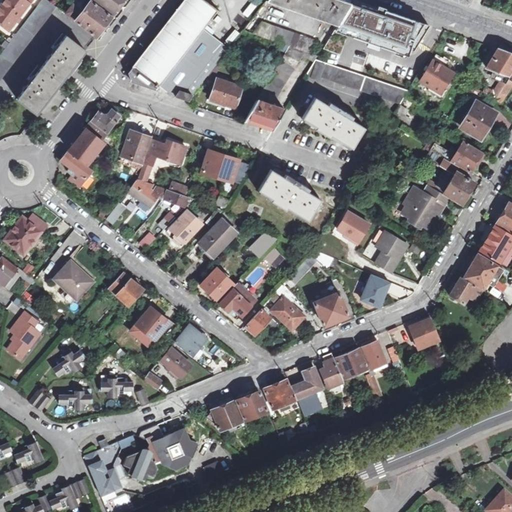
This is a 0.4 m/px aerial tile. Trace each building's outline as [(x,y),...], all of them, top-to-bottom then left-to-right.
[(41,0),(3,51),(0,54),(0,80),(56,9),(44,0),(41,0)] [(2,0),(0,3),(0,22),(1,24),(0,25),(0,28),(6,33),(32,0),(2,0)] [(113,16),(125,0),(92,0),(113,16)] [(216,10),(202,0),(185,0),(128,76),(131,83),(153,90),(155,91),(159,86),(172,96),(188,102),(193,96),(185,93),(220,46),(201,31),(216,10)] [(266,0),(337,25),(349,4),(336,0),(266,0)] [(75,6),(67,15),(96,38),(112,18),(91,2),(83,12),(75,6)] [(333,31),(322,50),(340,56),(348,33),(408,53),(412,40),(418,42),(428,25),(382,11),(381,15),(349,4),(337,25),(333,31)] [(243,30),(250,32),(267,8),(262,5),(243,30)] [(278,43),(288,47),(303,53),(307,55),(315,42),(261,21),(252,33),(278,43)] [(322,50),(333,31),(328,29),(311,56),(317,58),(322,50)] [(66,37),(17,101),(36,116),(86,54),(66,37)] [(275,50),(284,53),(288,47),(278,43),(275,50)] [(227,51),(220,46),(185,93),(193,96),(227,51)] [(303,53),(288,47),(284,53),(262,89),(269,94),(272,96),(275,98),(303,53)] [(507,78),(509,76),(511,70),(511,54),(503,51),(497,49),(486,67),(506,75),(505,77),(507,78)] [(434,57),(432,60),(445,68),(447,66),(447,65),(434,57)] [(438,92),(439,91),(446,80),(451,72),(445,68),(432,60),(427,68),(425,67),(423,69),(425,71),(419,80),(438,92)] [(321,78),(400,103),(409,89),(315,61),(307,74),(311,75),(310,79),(320,81),(321,78)] [(504,84),(494,100),(500,104),(511,84),(511,80),(507,78),(504,84)] [(240,87),(215,79),(208,99),(234,107),(240,87)] [(482,93),(494,100),(504,84),(500,81),(493,92),(486,88),(482,93)] [(272,131),(275,127),(284,111),(263,103),(269,94),(262,89),(243,120),(272,131)] [(319,97),(317,100),(329,106),(330,103),(319,97)] [(329,106),(317,100),(315,98),(303,118),(317,126),(316,129),(331,138),(332,135),(353,147),(365,127),(352,119),(353,117),(330,103),(329,106)] [(475,102),(461,126),(480,138),(494,114),(475,102)] [(406,110),(400,106),(392,119),(405,127),(409,120),(402,116),(406,110)] [(98,114),(86,129),(102,140),(120,117),(112,111),(108,117),(103,117),(98,114)] [(68,153),(85,166),(102,143),(85,130),(68,153)] [(122,157),(143,164),(147,150),(150,141),(151,139),(129,133),(122,157)] [(109,145),(111,147),(116,150),(119,143),(113,139),(109,145)] [(156,152),(147,150),(143,164),(139,178),(137,179),(146,183),(155,156),(167,160),(168,157),(173,159),(175,162),(179,163),(184,146),(166,141),(165,145),(159,143),(156,152)] [(159,143),(150,141),(147,150),(156,152),(159,143)] [(468,172),(472,165),(480,152),(462,141),(454,154),(450,161),(468,172)] [(434,142),(429,149),(442,158),(447,150),(434,142)] [(92,171),(109,149),(102,143),(85,166),(92,171)] [(109,149),(92,171),(97,175),(116,150),(111,147),(109,149)] [(450,162),(442,158),(429,149),(425,157),(445,170),(450,162)] [(447,150),(442,158),(450,162),(450,161),(454,154),(447,150)] [(236,161),(207,152),(200,172),(229,182),(236,161)] [(480,152),(472,165),(474,167),(482,154),(480,152)] [(68,153),(60,162),(70,169),(69,170),(67,172),(71,176),(74,172),(84,180),(92,171),(85,166),(68,153)] [(275,168),(273,172),(284,179),(286,175),(275,168)] [(284,179),(273,172),(270,171),(258,190),(272,198),(270,201),(285,210),(287,207),(307,219),(319,199),(307,192),(309,189),(286,175),(284,179)] [(445,187),(443,190),(441,192),(460,203),(473,182),(454,171),(446,184),(445,183),(443,186),(445,187)] [(71,176),(69,179),(79,187),(84,180),(74,172),(71,176)] [(158,198),(161,200),(165,190),(146,183),(137,179),(128,191),(149,209),(158,198)] [(424,184),(425,184),(441,194),(441,192),(443,190),(426,180),(424,184)] [(175,184),(172,192),(184,197),(187,188),(175,184)] [(447,197),(441,194),(425,184),(421,192),(412,187),(402,202),(405,204),(400,211),(409,216),(410,220),(414,223),(419,222),(428,228),(447,197)] [(165,190),(161,200),(164,201),(175,205),(184,208),(186,206),(192,200),(184,197),(172,192),(165,190)] [(218,199),(215,207),(224,210),(228,203),(218,199)] [(118,203),(114,209),(106,219),(112,224),(125,209),(118,203)] [(511,205),(508,203),(503,210),(496,223),(511,233),(511,205)] [(168,213),(175,218),(184,208),(175,205),(168,213)] [(332,232),(358,244),(369,220),(344,208),(332,232)] [(496,223),(503,210),(500,209),(493,221),(496,223)] [(221,216),(223,218),(237,231),(240,233),(250,223),(225,212),(221,216)] [(175,218),(168,213),(158,225),(164,230),(175,218)] [(45,226),(32,216),(28,222),(22,218),(5,240),(24,255),(45,226)] [(211,258),(237,231),(223,218),(197,245),(211,258)] [(173,231),(184,241),(192,233),(177,219),(168,229),(172,233),(173,231)] [(511,242),(511,237),(489,224),(480,239),(484,243),(479,250),(500,262),(503,257),(507,259),(511,251),(511,245),(511,242)] [(255,244),(263,235),(253,227),(245,235),(255,244)] [(182,243),(184,241),(173,231),(172,233),(182,243)] [(408,245),(385,232),(376,247),(382,251),(375,263),(391,273),(408,245)] [(139,243),(146,249),(155,238),(149,233),(139,243)] [(263,235),(255,244),(249,251),(258,258),(277,239),(263,235)] [(274,249),(265,258),(275,267),(283,257),(274,249)] [(296,282),(317,261),(309,255),(289,276),(296,282)] [(502,269),(477,255),(463,277),(483,288),(486,282),(493,286),(502,269)] [(320,257),(317,261),(322,266),(326,263),(320,257)] [(19,278),(30,286),(33,281),(18,270),(17,271),(1,259),(0,260),(0,283),(9,290),(19,278)] [(93,282),(72,263),(54,280),(77,300),(93,282)] [(233,282),(216,266),(200,282),(218,299),(233,282)] [(358,298),(379,307),(389,280),(368,272),(358,298)] [(124,273),(109,289),(128,305),(142,288),(124,273)] [(475,301),(482,290),(460,276),(454,286),(452,285),(447,294),(463,303),(467,296),(475,301)] [(230,307),(233,310),(240,315),(256,299),(237,283),(219,302),(227,310),(230,307)] [(281,285),(276,290),(283,297),(271,310),(292,329),(304,316),(289,302),(293,297),(281,285)] [(29,304),(34,298),(25,290),(19,296),(29,304)] [(314,301),(323,325),(347,316),(338,292),(314,301)] [(169,323),(149,307),(130,331),(150,347),(169,323)] [(269,320),(267,322),(272,327),(277,322),(270,316),(269,317),(260,308),(245,325),(254,333),(260,327),(267,319),(269,320)] [(38,323),(26,314),(13,333),(20,338),(10,351),(22,360),(41,334),(34,329),(38,323)] [(262,328),(267,322),(269,320),(267,319),(260,327),(262,328)] [(439,341),(429,319),(408,328),(409,330),(407,332),(415,351),(439,341)] [(100,339),(79,321),(78,321),(73,327),(96,344),(100,339)] [(188,323),(175,340),(191,353),(205,336),(188,323)] [(113,356),(119,348),(120,347),(113,342),(105,351),(113,356)] [(371,377),(381,401),(383,400),(374,378),(378,376),(376,370),(386,365),(376,342),(361,348),(370,371),(369,372),(371,377)] [(386,348),(392,362),(399,359),(393,345),(386,348)] [(84,356),(80,349),(73,354),(69,348),(62,352),(63,355),(58,359),(60,363),(53,368),(57,374),(64,369),(66,372),(72,368),(75,372),(82,368),(77,361),(84,356)] [(125,353),(119,348),(113,356),(119,361),(125,353)] [(191,363),(171,348),(161,360),(179,376),(191,363)] [(359,374),(363,372),(368,370),(359,349),(336,359),(344,379),(355,375),(357,378),(360,376),(359,374)] [(327,384),(341,378),(331,353),(322,357),(326,370),(322,372),(327,384)] [(444,374),(452,371),(449,365),(442,368),(444,374)] [(115,375),(125,374),(124,366),(114,367),(115,375)] [(322,389),(313,368),(304,372),(308,382),(293,388),(297,399),(322,389)] [(144,379),(156,388),(162,381),(150,372),(144,379)] [(108,376),(108,382),(100,383),(99,390),(109,391),(108,397),(116,398),(116,393),(124,393),(124,391),(132,391),(133,383),(125,382),(124,377),(117,377),(117,375),(108,376)] [(371,377),(366,379),(376,402),(381,401),(371,377)] [(294,401),(286,380),(263,390),(272,410),(280,406),(281,409),(284,408),(283,405),(294,401)] [(68,395),(59,395),(59,403),(67,403),(68,405),(75,406),(75,410),(83,410),(83,403),(92,403),(92,395),(83,394),(83,387),(75,387),(75,390),(68,390),(68,395)] [(136,393),(141,406),(144,405),(149,403),(143,389),(136,393)] [(38,390),(28,402),(29,403),(40,411),(50,399),(38,390)] [(268,412),(259,392),(237,401),(245,421),(268,412)] [(239,423),(243,421),(235,401),(213,410),(221,429),(235,424),(237,427),(240,425),(239,423)] [(301,423),(304,432),(309,430),(305,421),(301,423)] [(275,425),(278,433),(284,430),(281,423),(275,425)] [(154,441),(155,444),(158,451),(152,454),(150,450),(150,449),(149,449),(149,448),(148,448),(148,447),(147,447),(146,447),(145,447),(144,448),(126,455),(123,462),(130,466),(127,473),(144,479),(148,472),(155,475),(158,467),(156,463),(162,460),(162,462),(176,466),(188,462),(191,455),(188,453),(190,449),(191,449),(192,449),(193,448),(194,448),(196,442),(188,439),(183,428),(156,440),(154,441)] [(284,430),(278,433),(282,441),(288,439),(284,430)] [(98,441),(101,448),(108,445),(105,438),(98,441)] [(27,462),(33,459),(41,456),(34,439),(26,442),(27,446),(23,447),(24,451),(14,455),(17,463),(25,460),(27,462)] [(0,458),(4,456),(3,454),(11,451),(8,443),(0,446),(0,458)] [(99,461),(95,450),(83,455),(100,494),(122,485),(114,468),(106,471),(101,460),(99,461)] [(225,471),(220,459),(208,464),(213,477),(225,471)] [(4,473),(10,487),(24,482),(18,467),(4,473)] [(60,505),(67,502),(75,499),(74,497),(88,491),(83,477),(68,483),(61,486),(61,488),(57,490),(59,494),(48,499),(45,493),(38,496),(44,510),(60,503),(60,505)] [(488,511),(511,511),(511,493),(507,489),(499,497),(500,499),(488,511)] [(34,511),(32,506),(29,500),(22,502),(23,505),(19,507),(21,511),(17,511),(34,511)] [(39,503),(32,506),(34,511),(39,511),(42,511),(39,503)]
